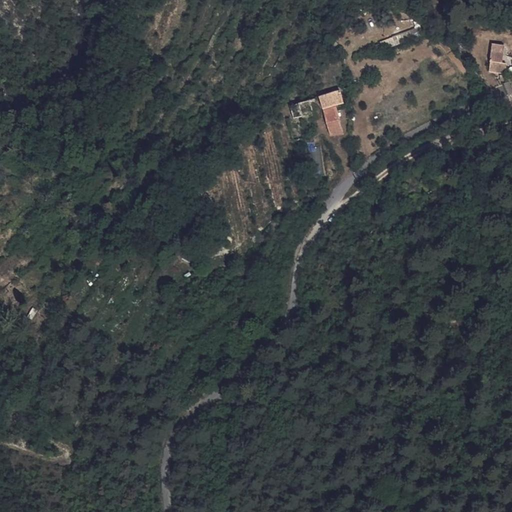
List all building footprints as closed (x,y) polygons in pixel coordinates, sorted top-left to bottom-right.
[(507,63),(502,62),(505,46),(492,43),(488,72),(505,74),(507,63)] [(342,93),(333,95),(336,108),(338,107),(345,104),(342,93)] [(336,108),(333,95),(323,97),(322,98),(326,111),(336,108)] [(322,98),(292,107),(296,120),(316,115),(326,111),(322,98)] [(333,139),(345,136),(338,107),(336,108),(326,111),(333,139)]
